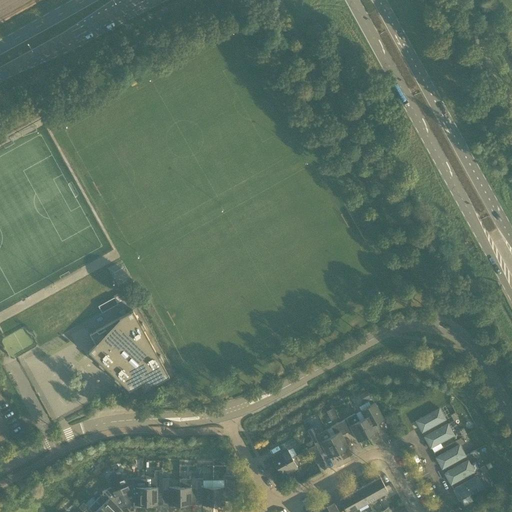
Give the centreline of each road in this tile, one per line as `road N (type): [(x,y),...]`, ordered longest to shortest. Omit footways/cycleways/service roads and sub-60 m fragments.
road 1 (primary): [(349,0),(511,291)]
road 2 (tertiary): [(280,390),(384,333),(431,325),(467,348),(511,420)]
road 3 (primary): [(511,238),(378,0)]
road 4 (tertiary): [(0,471),(94,425),(168,419)]
road 5 (primary): [(0,74),(140,0)]
road 6 (residential): [(441,511),(450,506),(414,438),(382,455)]
road 7 (residential): [(382,455),(273,509)]
